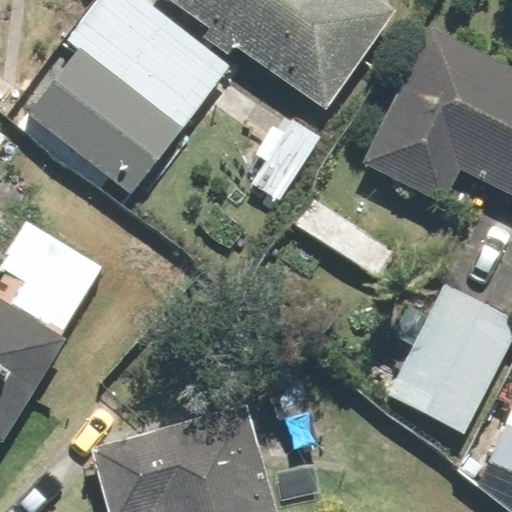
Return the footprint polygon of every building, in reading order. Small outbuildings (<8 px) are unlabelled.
[(390,0),(176,0),(332,108),(402,8),(390,0)] [(511,61),(438,26),(372,162),(452,200),(469,167),(511,188),(511,61)] [(87,46),(39,110),(138,184),(186,121),(87,46)] [(0,150),(11,132),(0,125),(0,150)] [(313,186),(292,217),(386,281),(407,250),(313,186)] [(396,394),(471,430),(511,346),(511,309),(451,280),(396,394)] [(0,290),(0,436),(7,440),(72,333),(0,290)] [(285,511),(255,401),(136,433),(97,442),(113,511),(285,511)]
